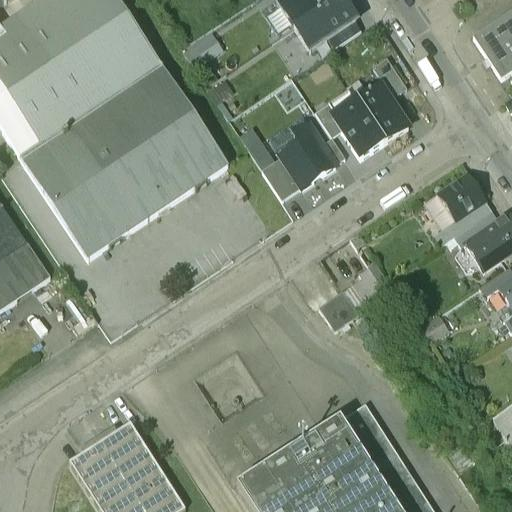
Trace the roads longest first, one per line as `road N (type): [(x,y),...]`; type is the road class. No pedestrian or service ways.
road 1 (unclassified): [(487,126),(24,430),(0,461)]
road 2 (residential): [(420,23),(487,126)]
